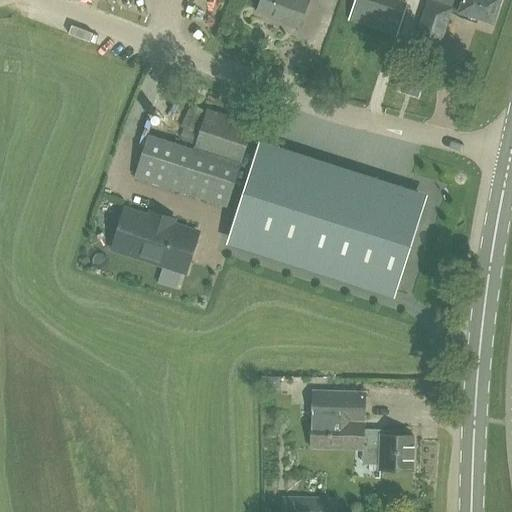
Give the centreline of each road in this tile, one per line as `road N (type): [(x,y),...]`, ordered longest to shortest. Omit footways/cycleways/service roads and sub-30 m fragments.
road 1 (unclassified): [(511,156),(353,119),(39,0)]
road 2 (secondary): [(475,511),(479,374),(511,164)]
